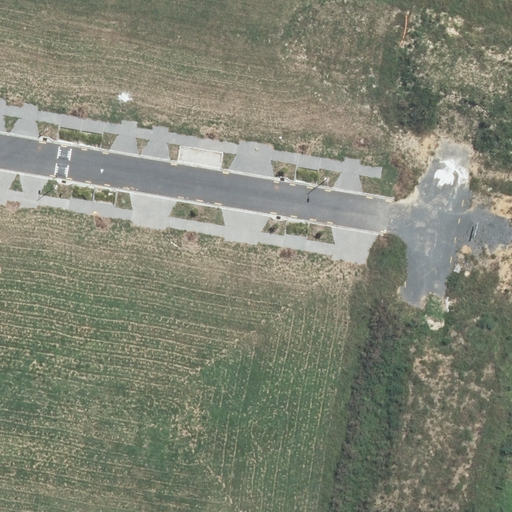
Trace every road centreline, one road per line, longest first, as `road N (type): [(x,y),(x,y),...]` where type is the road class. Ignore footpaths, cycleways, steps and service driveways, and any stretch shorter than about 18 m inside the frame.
road 1 (residential): [(0,153),(382,218)]
road 2 (track): [(382,218),(511,240)]
